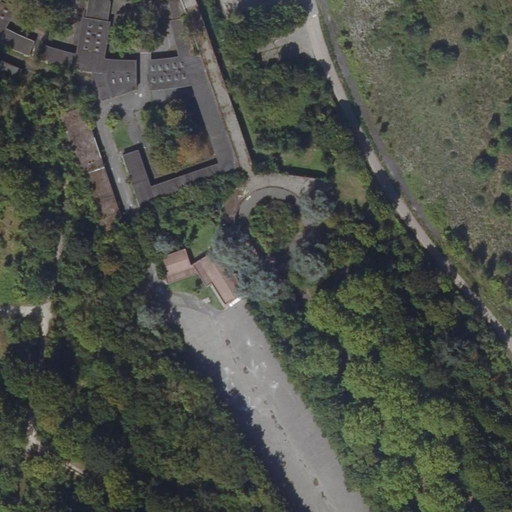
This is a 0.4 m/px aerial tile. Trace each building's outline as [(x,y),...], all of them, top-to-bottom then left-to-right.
[(0,0),(0,19),(7,24),(21,0),(0,0)] [(86,0),(84,17),(107,20),(110,0),(86,0)] [(168,0),(173,19),(187,16),(181,0),(168,0)] [(200,54),(241,173),(243,173),(245,180),(237,186),(230,195),(225,205),(221,218),(221,223),(237,224),(239,213),(245,203),(252,196),(262,191),(271,189),(281,190),(290,192),(298,197),(302,201),(314,192),(325,193),(327,181),(318,178),(295,173),(282,173),(268,173),(258,174),(222,74),(197,0),(181,0),(187,16),(200,54)] [(241,173),(200,54),(195,55),(187,16),(173,19),(182,57),(151,62),(152,87),(194,82),(221,164),(150,189),(138,151),(124,155),(141,206),(241,173)] [(102,51),(107,20),(84,17),(79,48),(102,51)] [(9,34),(4,30),(0,28),(0,40),(10,46),(30,56),(34,45),(22,40),(9,34)] [(257,74),(245,39),(238,41),(243,55),(239,57),(242,63),(245,62),(251,77),(257,74)] [(110,61),(101,59),(91,57),(78,55),(71,54),(46,48),(42,60),(70,68),(94,73),(103,74),(110,97),(134,89),(134,62),(124,62),(110,61)] [(101,59),(102,51),(79,48),(78,55),(91,57),(101,59)] [(0,67),(7,72),(22,78),(25,70),(0,58),(0,67)] [(104,100),(110,97),(103,74),(94,73),(104,100)] [(61,114),(62,116),(82,173),(85,172),(102,220),(99,221),(104,236),(123,230),(118,215),(122,214),(84,107),(61,114)] [(185,249),(160,257),(167,283),(198,273),(207,286),(211,282),(225,304),(245,292),(220,249),(191,265),(185,249)]
